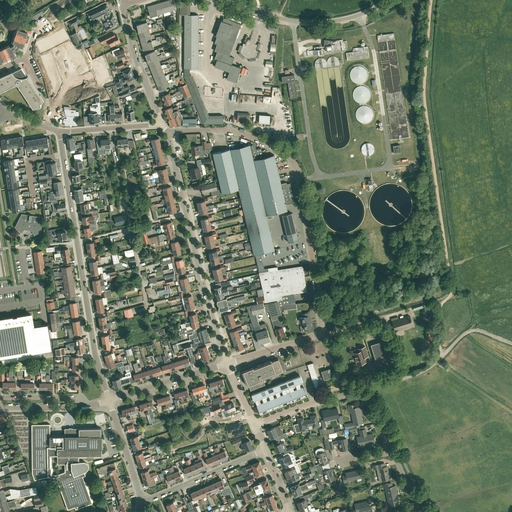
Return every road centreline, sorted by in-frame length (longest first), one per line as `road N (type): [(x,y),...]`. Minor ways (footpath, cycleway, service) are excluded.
road 1 (residential): [(227,363),(320,336),(325,324),(300,179),(287,152),(247,134),(167,131)]
road 2 (residential): [(227,363),(167,131)]
road 3 (residential): [(98,356),(63,154)]
road 4 (unclassified): [(511,343),(466,332),(424,370),(379,384),(364,398)]
road 5 (residential): [(259,11),(322,22),(391,0)]
road 6 (residential): [(139,502),(264,449)]
road 7 (residential): [(161,123),(120,5)]
road 8 (residential): [(110,399),(227,363)]
